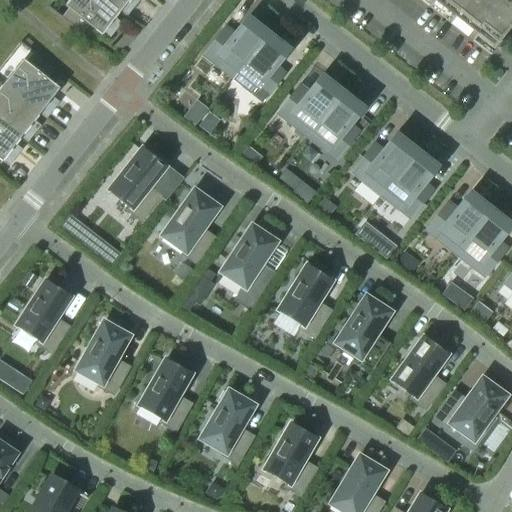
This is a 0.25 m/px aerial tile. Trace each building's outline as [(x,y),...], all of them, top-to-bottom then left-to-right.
[(114,18),(119,11),(126,17),(127,16),(106,0),(74,0),(59,19),(81,35),(89,26),(107,40),(121,24),(114,18)] [(138,0),(106,0),(127,16),(139,0),(138,0)] [(511,0),(431,0),(490,47),(511,18),(511,0)] [(232,78),(266,36),(248,21),(249,20),(247,19),(232,38),(222,31),(203,55),(232,78)] [(271,70),(287,50),(286,49),(284,50),(266,36),(232,78),(233,79),(237,73),(266,96),(281,77),(271,70)] [(58,89),(46,80),(54,70),(32,53),(6,87),(46,119),(58,103),(52,97),(58,89)] [(306,137),(340,94),(322,80),(323,78),(321,77),(306,97),(296,89),(277,114),(306,137)] [(33,121),(38,114),(45,120),(46,119),(6,87),(0,93),(0,121),(27,143),(40,126),(33,121)] [(345,128),(361,108),(360,107),(359,109),(340,94),(306,137),(336,160),(355,136),(345,128)] [(14,145),(20,138),(27,143),(0,121),(0,160),(8,167),(21,150),(14,145)] [(380,195),(414,153),(396,138),(397,137),(396,136),(380,155),(371,148),(351,172),(380,195)] [(147,187),(164,167),(152,158),(155,154),(145,147),(143,150),(142,149),(108,192),(129,208),(126,211),(140,222),(160,197),(147,187)] [(420,187),(435,167),(434,166),(433,167),(414,153),(380,195),(410,218),(429,194),(420,187)] [(201,230),(216,208),(204,200),(207,196),(197,189),(194,193),(193,192),(162,236),(183,251),(181,255),(195,265),(214,239),(201,230)] [(455,254),(488,211),(470,196),(471,195),(470,194),(454,214),(445,206),(425,231),(455,254)] [(494,245),(509,225),(508,224),(507,226),(488,211),(455,254),(484,277),(503,252),(494,245)] [(272,274),(259,265),(274,243),(250,228),(221,273),(243,287),(234,301),(248,310),(272,274)] [(316,303),(330,281),(306,266),(278,312),(300,326),(298,329),(313,338),(329,312),(316,303)] [(54,319),(69,297),(56,289),(59,285),(49,279),(46,282),(45,282),(16,327),(38,341),(35,345),(50,354),(67,328),(54,319)] [(374,336),(388,313),(365,298),(335,343),(357,358),(355,361),(370,371),(387,344),(374,336)] [(197,306),(186,299),(182,306),(192,313),(197,306)] [(114,360),(127,337),(114,330),(117,326),(106,320),(103,324),(102,324),(76,371),(99,384),(97,387),(113,396),(128,368),(114,360)] [(430,376),(445,354),(423,338),(391,382),(412,397),(410,400),(424,411),(443,385),(430,376)] [(176,397),(189,374),(177,367),(179,363),(168,357),(166,361),(165,360),(138,407),(161,420),(159,424),(174,432),(190,405),(176,397)] [(472,440),(504,397),(503,396),(505,392),(495,385),(493,389),(481,380),(465,401),(453,392),(434,418),(448,428),(451,425),(472,440)] [(238,429),(252,407),(239,399),(241,395),(231,389),(228,393),(227,393),(227,394),(223,392),(216,402),(220,405),(200,439),(223,453),(221,456),(236,465),(252,437),(238,429)] [(301,461),(314,438),(290,424),(263,471),(286,484),(284,488),(299,497),(315,469),(301,461)] [(6,469),(16,454),(11,451),(15,445),(1,435),(0,436),(0,478),(6,469)] [(369,495),(382,472),(358,458),(330,504),(343,511),(376,511),(382,503),(369,495)] [(63,511),(74,492),(50,479),(31,511),(63,511)] [(442,511),(444,510),(420,495),(409,511),(396,511),(392,509),(390,511),(442,511)]
